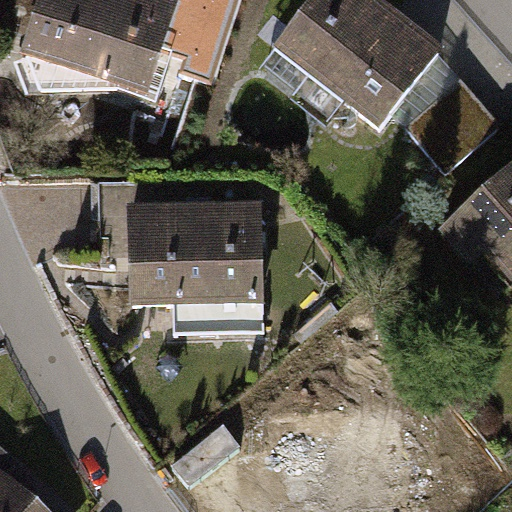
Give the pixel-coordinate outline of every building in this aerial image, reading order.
[(172,10),(141,0),(36,0),(15,67),(141,107),(172,10)] [(434,64),(352,0),(316,0),(269,59),(373,141),(434,64)] [(492,132),(453,88),(400,136),(439,179),(492,132)] [(511,177),(449,234),(511,302),(511,177)] [(253,214),(122,218),(125,322),(256,318),(253,214)] [(415,511),(413,417),(276,420),(278,511),(415,511)] [(27,511),(0,488),(0,511),(27,511)]
